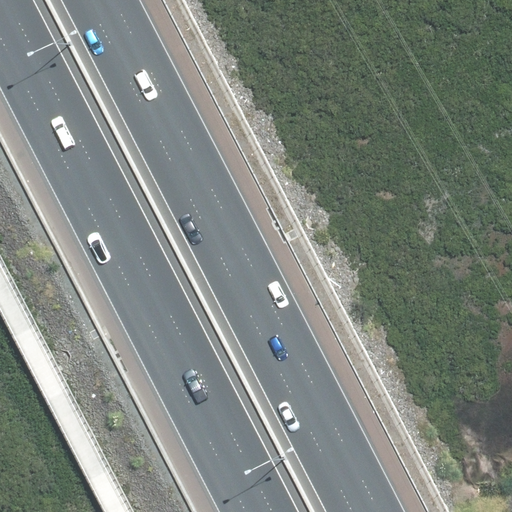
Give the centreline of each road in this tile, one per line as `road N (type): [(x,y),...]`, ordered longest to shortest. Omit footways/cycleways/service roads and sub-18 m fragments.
road 1 (motorway): [(100,0),(363,511)]
road 2 (motorway): [(257,511),(0,14)]
